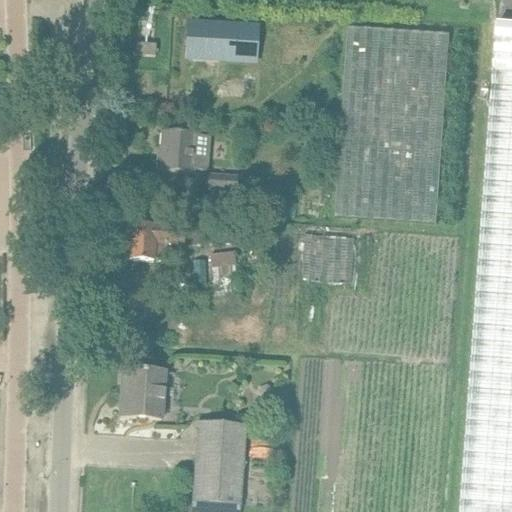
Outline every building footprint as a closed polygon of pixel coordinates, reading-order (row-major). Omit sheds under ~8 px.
[(211,22),(208,61),(256,64),(259,25),(211,22)] [(441,222),(449,33),(347,28),(338,217),(441,222)] [(511,511),(511,41),(497,40),(461,511),(511,511)] [(135,45),(134,56),(155,58),(156,46),(135,45)] [(196,136),(183,135),(163,133),(161,158),(158,158),(157,173),(177,174),(193,176),(196,136)] [(237,194),(238,179),(205,177),(203,192),(237,194)] [(186,228),(150,226),(130,225),(128,262),(161,264),(162,257),(166,257),(167,249),(184,250),(186,228)] [(159,373),(143,372),(123,370),(122,389),(126,390),(125,400),(121,400),(120,419),(156,421),(159,373)] [(247,431),(199,428),(194,508),(243,511),(247,431)]
